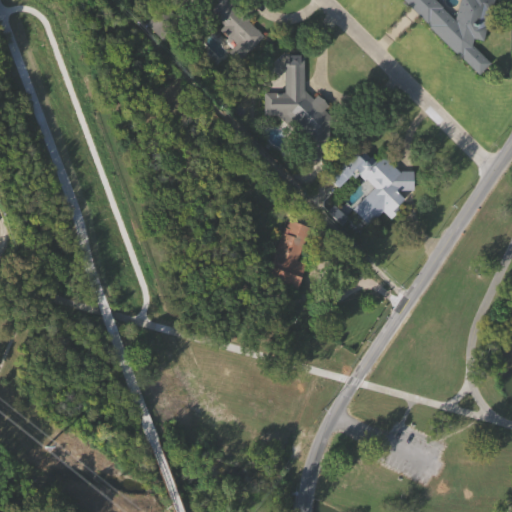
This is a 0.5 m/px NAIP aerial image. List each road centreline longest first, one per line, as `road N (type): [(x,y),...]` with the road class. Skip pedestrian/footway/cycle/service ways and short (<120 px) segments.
road 1 (tertiary): [(511,144),(354,381),(304,486)]
road 2 (residential): [(496,168),(325,0)]
